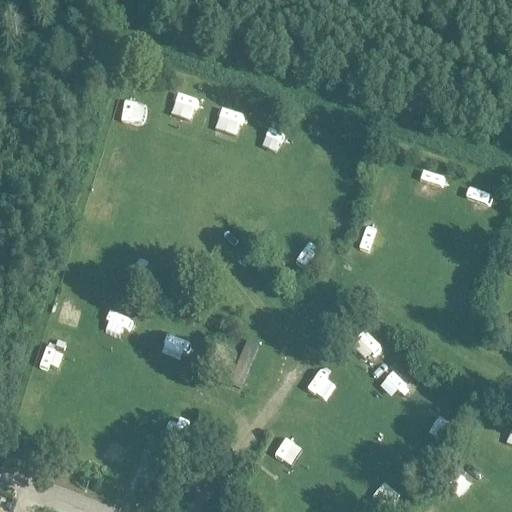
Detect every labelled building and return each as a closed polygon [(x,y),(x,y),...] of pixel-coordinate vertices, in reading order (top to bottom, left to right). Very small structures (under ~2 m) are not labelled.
[(123,104),(118,126),(140,131),(146,110),(123,104)] [(271,120),(267,136),(289,142),(293,126),(271,120)] [(376,176),(400,179),(403,159),(378,156),(376,176)] [(426,171),(424,183),(455,189),(457,177),(426,171)] [(93,216),(106,219),(111,197),(98,194),(93,216)] [(474,194),(468,212),(488,219),(495,201),(474,194)] [(332,222),(344,227),(351,210),(339,205),(332,222)] [(361,240),(384,246),(390,225),(366,219),(361,240)] [(250,229),(244,240),(264,250),(269,239),(250,229)] [(316,239),(298,244),(302,260),(321,255),(316,239)] [(76,262),(96,266),(100,246),(80,242),(76,262)] [(485,272),(491,255),(473,248),(467,264),(485,272)] [(175,277),(193,284),(202,262),(184,255),(175,277)] [(133,277),(154,280),(157,261),(136,258),(133,277)] [(454,311),(473,314),(477,292),(458,288),(454,311)] [(55,320),(76,327),(83,305),(62,299),(55,320)] [(158,328),(187,335),(190,323),(161,317),(158,328)] [(365,350),(373,341),(357,327),(349,335),(365,350)] [(259,348),(248,343),(228,386),(240,391),(259,348)] [(398,356),(382,369),(398,388),(413,375),(398,356)] [(318,399),(330,381),(314,370),(302,388),(318,399)] [(33,423),(41,403),(29,399),(21,418),(33,423)] [(445,420),(443,438),(455,439),(458,422),(445,420)] [(61,447),(84,452),(86,441),(63,436),(61,447)] [(434,445),(418,455),(428,470),(444,461),(434,445)] [(461,464),(480,475),(490,458),(472,447),(461,464)] [(279,484),(291,467),(273,454),(261,471),(279,484)] [(385,499),(395,505),(405,491),(395,484),(385,499)] [(437,511),(441,511),(453,497),(440,488),(427,504),(437,511)] [(0,511),(9,511),(14,498),(1,494),(0,495),(0,511)]
